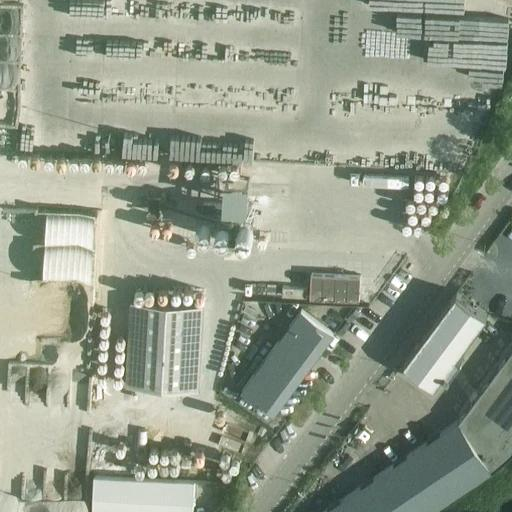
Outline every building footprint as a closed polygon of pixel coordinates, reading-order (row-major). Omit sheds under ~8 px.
[(21,0),(21,12),(0,11),(0,47),(45,49),(45,42),(62,42),(63,0),(21,0)] [(70,0),(69,22),(97,24),(98,0),(70,0)] [(101,0),(101,21),(131,23),(132,3),(151,4),(151,0),(101,0)] [(170,32),(172,1),(154,0),(152,30),(170,32)] [(210,0),(210,21),(225,21),(226,0),(210,0)] [(446,66),(504,68),(506,7),(506,0),(451,0),(451,5),(448,4),(447,29),(441,29),(440,48),(446,48),(446,66)] [(274,22),(275,10),(239,9),(238,21),(274,22)] [(95,31),(72,29),(70,59),(93,61),(95,31)] [(64,87),(85,88),(85,70),(65,69),(64,87)] [(443,86),(419,85),(418,96),(481,99),(482,74),(444,72),(443,86)] [(0,92),(0,107),(58,111),(60,76),(48,75),(47,95),(0,92)] [(396,96),(395,116),(471,119),(471,99),(396,96)] [(464,136),(418,133),(417,154),(462,156),(464,136)] [(414,155),(413,177),(448,179),(449,157),(414,155)] [(345,174),(344,199),(444,204),(445,179),(345,174)] [(100,232),(98,282),(354,291),(354,280),(364,280),(364,270),(382,270),(383,243),(100,232)] [(0,242),(0,274),(93,280),(94,268),(65,266),(66,246),(0,242)] [(457,355),(487,314),(456,292),(406,362),(437,384),(445,372),(450,375),(461,359),(457,355)] [(199,388),(204,304),(131,299),(127,384),(199,388)] [(245,300),(243,322),(254,323),(256,301),(245,300)] [(274,413),(334,333),(301,309),(242,390),(274,413)] [(511,348),(459,420),(322,511),(428,511),(493,468),(511,452),(511,348)] [(69,418),(87,418),(87,399),(69,399),(69,418)] [(193,511),(195,481),(94,476),(92,511),(193,511)]
